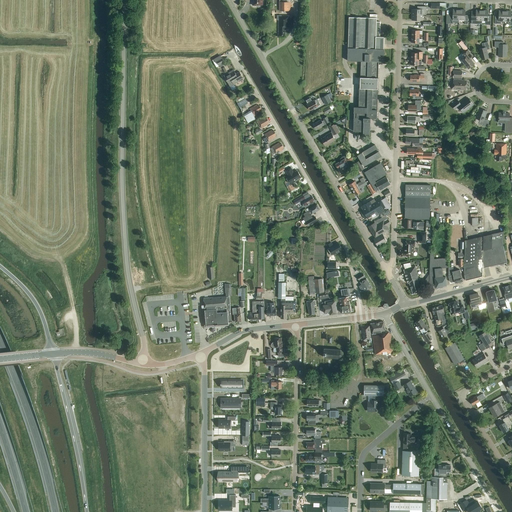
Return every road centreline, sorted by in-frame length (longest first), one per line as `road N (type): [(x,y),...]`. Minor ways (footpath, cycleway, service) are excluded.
road 1 (tertiary): [(140,364),(122,197),(123,0)]
road 2 (unclassified): [(387,273),(228,0)]
road 3 (residential): [(361,318),(343,241),(232,53)]
road 4 (residential): [(387,273),(399,0)]
road 5 (residential): [(297,325),(294,511)]
road 6 (trunk): [(55,511),(0,340)]
road 7 (trunk): [(86,511),(52,353)]
road 8 (tertiary): [(204,511),(199,353)]
road 9 (residential): [(511,478),(460,393),(511,366)]
road 10 (residential): [(360,511),(364,452),(431,397)]
road 11 (unclassified): [(498,511),(431,397)]
